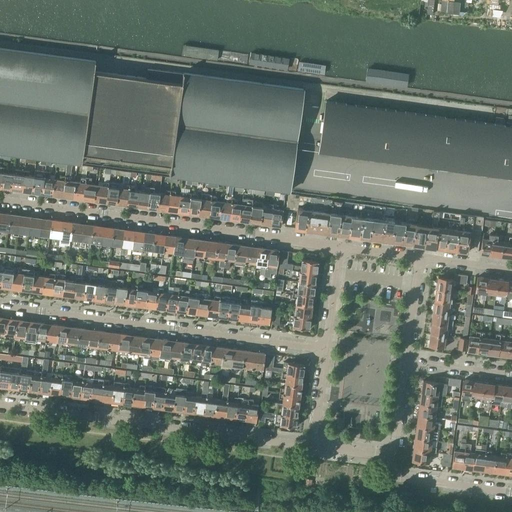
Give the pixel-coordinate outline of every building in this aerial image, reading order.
[(458,0),(442,0),(441,9),(458,12),(460,0),(458,0)] [(224,182),(289,191),(303,89),(147,68),(146,78),(94,71),(95,62),(95,61),(0,48),(0,152),(81,163),(82,153),(170,164),(169,174),(224,182)] [(511,123),(504,122),(503,125),(325,101),(319,151),(428,166),(428,170),(437,171),(437,167),(511,177),(511,123)] [(65,197),(72,198),(75,182),(70,181),(72,164),(67,163),(66,168),(65,177),(62,197),(65,197)] [(3,189),(11,190),(14,170),(3,168),(1,188),(3,189)] [(18,191),(22,191),(24,171),(14,170),(11,190),(18,191)] [(24,171),(22,191),(24,191),(32,192),(34,176),(29,175),(29,172),(24,171)] [(45,194),(52,195),(54,179),(55,175),(50,175),(50,172),(45,172),(44,174),(42,194),(45,194)] [(39,193),(42,194),(44,174),(39,173),(39,177),(34,176),(32,192),(39,193)] [(59,196),(62,197),(65,177),(60,176),(59,180),(54,179),(52,195),(59,196)] [(86,200),(93,201),(96,185),(91,184),(92,178),(85,177),(85,179),(83,200),(86,200)] [(80,199),(83,200),(85,179),(81,179),(80,182),(75,182),(72,198),(80,199)] [(103,202),(106,203),(108,182),(104,182),(103,186),(96,185),(93,201),(103,202)] [(108,203),(116,204),(118,188),(119,184),(108,182),(106,203),(108,203)] [(123,205),(126,206),(129,185),(124,184),(123,188),(118,188),(116,204),(124,205),(123,205)] [(129,206),(136,207),(138,190),(134,190),(134,186),(129,185),(126,206),(129,206)] [(226,219),(229,219),(232,199),(233,190),(234,186),(228,185),(226,202),(221,201),(219,218),(226,219)] [(144,208),(146,208),(149,188),(145,187),(144,191),(138,190),(136,207),(144,208)] [(150,208),(157,209),(159,193),(154,192),(154,189),(149,188),(146,208),(150,209),(150,208)] [(165,211),(167,211),(170,191),(165,190),(164,194),(159,193),(157,209),(165,210),(165,211)] [(170,211),(177,212),(180,196),(175,195),(175,191),(170,191),(167,211),(170,211)] [(185,213),(188,214),(190,193),(180,192),(180,196),(177,212),(185,213)] [(206,216),(208,217),(211,196),(212,192),(207,192),(206,195),(206,199),(200,199),(198,215),(206,216)] [(191,214),(198,215),(200,199),(195,198),(195,194),(190,193),(188,214),(191,214)] [(308,205),(309,197),(289,194),(288,195),(287,208),(297,209),(297,208),(298,208),(298,204),(303,205),(308,205)] [(211,217),(219,218),(221,201),(216,201),(216,197),(211,196),(208,217),(211,217)] [(305,229),(316,231),(320,198),(309,197),(308,205),(305,229)] [(316,231),(327,232),(330,200),(320,198),(316,231)] [(232,220),(239,221),(241,204),(237,204),(237,200),(232,199),(229,219),(232,220)] [(327,232),(337,234),(341,201),(330,200),(327,232)] [(247,222),(249,222),(252,202),(248,201),(247,205),(241,204),(239,221),(247,222)] [(337,234),(348,235),(352,203),(341,201),(337,234)] [(252,222),(260,223),(262,207),(263,203),(252,202),(249,222),(252,223),(252,222)] [(348,235),(358,237),(362,204),(352,203),(348,235)] [(267,225),(270,225),(273,204),(269,204),(268,208),(262,207),(260,223),(267,224),(267,225)] [(273,204),(270,225),(273,225),(281,226),(283,210),(277,209),(277,205),(273,204)] [(358,237),(369,238),(373,206),(362,204),(358,237)] [(294,228),(305,229),(308,205),(303,205),(302,209),(298,208),(297,208),(297,209),(294,228)] [(369,238),(381,240),(383,219),(384,214),(385,208),(385,207),(373,206),(369,238)] [(385,208),(384,214),(393,216),(394,209),(385,208)] [(401,242),(434,247),(439,211),(432,210),(430,226),(415,224),(415,220),(408,219),(408,223),(404,222),(401,242)] [(434,247),(445,248),(449,213),(439,211),(434,247)] [(3,230),(8,230),(10,214),(3,213),(0,212),(0,233),(2,233),(3,230)] [(445,248),(454,250),(459,214),(449,213),(445,248)] [(13,235),(17,235),(20,215),(18,215),(10,214),(8,230),(13,231),(13,235)] [(459,214),(454,250),(466,251),(469,232),(472,232),(473,229),(474,218),(474,216),(459,214)] [(24,232),(29,233),(31,217),(23,216),(23,215),(20,215),(17,235),(23,236),(24,232)] [(482,217),(474,216),(474,218),(473,229),(480,230),(482,219),(482,217)] [(34,238),(39,238),(41,218),(38,217),(38,218),(31,217),(29,233),(34,234),(34,238)] [(44,235),(49,236),(51,219),(44,219),(44,218),(41,218),(39,238),(44,239),(44,235)] [(54,245),(58,246),(62,221),(59,220),(59,221),(51,219),(49,236),(55,237),(54,245)] [(381,240),(390,241),(393,221),(383,219),(381,240)] [(65,238),(70,239),(72,222),(65,221),(62,221),(58,246),(64,246),(65,238)] [(390,241),(401,242),(404,222),(393,221),(390,241)] [(74,246),(79,247),(80,244),(82,223),(80,223),(72,222),(70,239),(75,239),(74,246)] [(90,248),(91,241),(90,241),(92,225),(85,224),(82,223),(80,244),(79,247),(90,248)] [(96,246),(100,247),(103,226),(100,226),(92,225),(90,241),(91,241),(96,242),(96,246)] [(106,243),(111,244),(113,228),(106,227),(103,226),(100,247),(105,247),(106,243)] [(115,251),(121,252),(124,229),(121,229),(113,228),(111,244),(116,245),(115,251)] [(127,246),(132,247),(134,231),(126,230),(126,229),(124,229),(121,252),(120,254),(125,255),(127,246)] [(132,251),(141,252),(144,232),(141,231),(141,232),(134,231),(132,247),(132,251)] [(148,249),(152,250),(154,233),(147,232),(144,232),(141,252),(142,252),(141,255),(147,255),(148,249)] [(157,257),(162,257),(165,235),(162,234),(154,233),(152,250),(157,250),(157,257)] [(480,253),(490,254),(493,235),(489,234),(488,240),(482,239),(480,253)] [(168,252),(173,252),(175,236),(168,235),(165,235),(162,257),(167,258),(168,252)] [(490,254),(500,256),(501,241),(496,241),(497,235),(493,235),(490,254)] [(178,257),(183,258),(186,237),(183,237),(175,236),(173,252),(178,253),(178,257)] [(189,254),(194,255),(196,239),(188,238),(189,238),(186,237),(183,258),(182,262),(188,263),(189,254)] [(500,256),(510,257),(511,237),(509,237),(508,242),(501,241),(500,256)] [(198,260),(203,261),(206,240),(203,240),(196,239),(194,255),(199,256),(198,260)] [(209,257),(214,258),(216,242),(209,241),(209,240),(206,240),(203,261),(209,261),(209,257)] [(218,267),(224,268),(227,243),(224,243),(216,242),(214,258),(220,259),(218,267)] [(230,260),(235,261),(237,244),(230,244),(230,243),(227,243),(224,268),(229,269),(230,264),(230,260)] [(235,264),(245,266),(247,246),(245,245),(237,244),(235,261),(235,264)] [(250,263),(256,263),(258,247),(250,246),(247,246),(245,266),(250,267),(250,263)] [(260,268),(266,269),(268,248),(265,248),(258,247),(256,263),(261,264),(260,268)] [(268,248),(266,269),(265,276),(270,277),(271,265),(277,266),(279,250),(271,249),(268,248)] [(282,250),(279,268),(284,268),(286,269),(292,269),(292,264),(287,263),(288,251),(282,250)] [(129,269),(130,263),(131,258),(127,258),(126,264),(119,263),(119,268),(129,269)] [(292,269),(296,270),(316,273),(317,270),(316,270),(318,261),(301,259),(301,265),(292,264),(292,269)] [(108,267),(119,268),(119,263),(119,261),(109,260),(108,262),(108,267)] [(75,277),(73,297),(75,297),(83,298),(85,282),(80,281),(82,265),(77,265),(76,269),(75,277)] [(8,288),(10,289),(13,268),(8,268),(8,272),(2,271),(0,287),(8,288)] [(14,289),(21,290),(24,274),(18,273),(19,269),(13,268),(10,289),(13,289),(14,289)] [(299,276),(298,282),(315,284),(316,276),(316,273),(296,270),(295,275),(299,276)] [(29,291),(32,291),(34,271),(29,271),(28,274),(24,274),(21,290),(29,291)] [(34,292),(41,293),(43,276),(39,276),(39,272),(34,271),(32,291),(34,292)] [(49,294),(52,294),(55,274),(49,273),(49,277),(43,276),(41,293),(49,294)] [(55,294),(63,295),(65,279),(59,279),(60,275),(55,274),(52,294),(55,295),(55,294)] [(456,285),(456,282),(466,283),(467,275),(454,274),(453,280),(438,278),(437,283),(436,283),(435,287),(436,288),(436,289),(452,292),(453,285),(456,285)] [(70,297),(73,297),(75,277),(70,276),(69,280),(65,279),(63,295),(70,296),(70,297)] [(90,283),(85,282),(83,298),(90,299),(93,300),(96,280),(96,277),(91,277),(90,283)] [(480,297),(484,298),(487,278),(477,277),(475,291),(481,292),(480,297)] [(487,278),(484,298),(494,299),(494,294),(496,279),(487,278)] [(111,302),(114,303),(117,281),(106,279),(106,281),(103,301),(111,302)] [(117,303),(125,304),(127,288),(122,287),(122,280),(117,279),(117,281),(114,303),(117,303)] [(503,304),(504,300),(506,281),(496,279),(494,294),(501,294),(500,304),(503,304)] [(96,300),(103,301),(106,281),(96,280),(93,300),(96,300)] [(293,287),(293,292),(313,295),(314,292),(313,292),(315,284),(298,282),(297,288),(293,287)] [(132,305),(134,305),(137,285),(132,285),(132,288),(127,288),(125,304),(132,305)] [(137,306),(144,307),(147,290),(142,290),(142,286),(137,285),(134,305),(137,306)] [(152,308),(155,308),(158,288),(153,287),(152,291),(147,290),(144,307),(152,308)] [(173,311),(176,311),(178,291),(179,287),(173,287),(172,294),(167,293),(165,309),(173,310),(173,311)] [(158,308),(165,309),(167,293),(162,292),(163,289),(158,288),(155,308),(158,309),(158,308)] [(435,295),(435,300),(451,303),(452,292),(436,289),(436,290),(435,291),(434,294),(435,295)] [(178,311),(186,312),(188,296),(183,295),(184,292),(178,291),(176,311),(178,311)] [(296,298),(295,304),(312,306),(313,298),(313,295),(293,292),(292,298),(296,298)] [(193,313),(196,314),(199,297),(188,296),(186,312),(194,313),(193,313)] [(214,316),(217,317),(220,296),(214,296),(214,299),(208,299),(206,315),(214,316)] [(220,317),(227,318),(229,301),(224,301),(225,297),(220,296),(217,317),(220,317)] [(199,297),(196,314),(199,314),(206,315),(208,299),(199,297)] [(235,319),(237,319),(240,299),(235,298),(235,302),(229,301),(227,318),(235,319)] [(240,320),(248,321),(250,304),(245,304),(246,300),(240,299),(237,319),(240,320)] [(255,322),(258,322),(261,302),(250,300),(250,304),(248,321),(255,322)] [(433,310),(433,311),(450,314),(451,303),(435,300),(434,305),(433,306),(432,309),(433,310)] [(261,302),(258,322),(261,323),(261,322),(269,323),(271,307),(266,306),(266,302),(261,302)] [(290,310),(290,314),(310,317),(311,314),(310,314),(312,306),(295,304),(294,310),(290,310)] [(498,315),(502,316),(502,311),(503,306),(494,305),(493,310),(492,315),(498,315)] [(380,317),(380,332),(390,333),(391,309),(381,308),(381,317),(380,317)] [(432,318),(432,323),(452,325),(453,321),(449,320),(450,314),(433,311),(433,312),(432,313),(431,316),(432,318)] [(280,313),(278,313),(273,312),(272,324),(278,325),(280,313)] [(310,317),(290,314),(289,320),(293,320),(292,327),(309,329),(310,320),(310,317)] [(10,335),(15,336),(17,320),(9,319),(6,318),(4,339),(9,339),(10,335)] [(19,341),(24,341),(27,321),(25,321),(24,321),(17,320),(15,336),(20,337),(19,341)] [(35,339),(38,323),(30,322),(30,321),(27,321),(24,341),(35,343),(35,339)] [(40,343),(45,344),(48,324),(45,323),(45,324),(38,323),(35,339),(40,340),(40,343)] [(430,333),(430,334),(447,336),(448,329),(452,329),(452,325),(432,323),(431,327),(430,328),(429,331),(430,333)] [(51,341),(56,342),(58,325),(51,324),(48,324),(45,344),(50,345),(51,341)] [(60,346),(66,347),(69,326),(66,326),(58,325),(56,342),(61,342),(60,346)] [(69,326),(66,347),(71,348),(72,344),(77,345),(79,328),(71,327),(69,326)] [(81,349),(87,350),(89,329),(86,329),(79,328),(77,345),(82,345),(81,349)] [(92,347),(97,347),(99,331),(92,330),(89,329),(87,350),(92,351),(92,347)] [(102,352),(107,353),(110,332),(107,332),(99,331),(97,347),(102,348),(102,352)] [(467,350),(477,352),(480,332),(476,331),(475,337),(469,336),(467,350)] [(113,349),(118,350),(120,334),(113,333),(113,332),(110,332),(107,353),(106,361),(105,365),(110,366),(113,349)] [(477,352),(486,353),(488,338),(483,338),(484,332),(480,332),(477,352)] [(122,355),(128,356),(130,335),(128,334),(128,335),(120,334),(118,350),(123,351),(122,355)] [(447,336),(430,334),(430,335),(429,335),(428,339),(429,340),(429,345),(445,347),(447,336)] [(486,353),(497,354),(500,334),(496,334),(495,339),(488,338),(486,353)] [(497,354),(507,356),(509,341),(503,340),(504,335),(500,334),(497,354)] [(134,352),(139,353),(141,337),(133,336),(133,335),(130,335),(128,356),(133,356),(134,352)] [(143,357),(148,358),(151,338),(148,337),(148,338),(141,337),(139,353),(144,354),(143,357)] [(467,338),(462,338),(460,337),(458,349),(465,350),(467,338)] [(154,355),(159,356),(161,339),(154,338),(151,338),(148,358),(153,359),(154,355)] [(169,361),(172,340),(169,340),(161,339),(159,356),(159,360),(169,361)] [(175,358),(180,358),(182,342),(174,341),(172,340),(169,361),(174,362),(175,358)] [(184,363),(189,364),(192,343),(190,343),(182,342),(180,358),(185,359),(184,363)] [(195,361),(200,361),(203,345),(195,344),(192,343),(189,364),(195,365),(195,361)] [(203,345),(200,361),(200,365),(210,367),(213,346),(210,346),(203,345)] [(216,363),(221,364),(223,348),(216,347),(216,346),(213,346),(210,367),(215,367),(216,363)] [(226,368),(231,369),(233,349),(231,348),(231,349),(223,348),(221,364),(227,365),(226,368)] [(237,366),(241,367),(243,350),(236,349),(237,349),(233,349),(231,369),(231,373),(236,373),(236,370),(237,366)] [(247,371),(252,372),(254,351),(252,351),(243,350),(241,367),(247,367),(247,371)] [(254,351),(252,372),(257,372),(257,369),(263,369),(265,353),(257,352),(254,351)] [(282,372),(303,375),(303,372),(304,365),(283,362),(283,368),(273,367),(274,354),(268,353),(265,370),(270,370),(282,372)] [(21,390),(28,391),(31,370),(26,370),(28,357),(22,356),(22,361),(21,369),(18,389),(21,390)] [(41,392),(49,393),(52,373),(47,373),(48,364),(42,364),(41,372),(39,392),(41,393),(41,392)] [(0,387),(8,388),(11,368),(6,367),(0,366),(0,367),(0,387)] [(15,389),(18,389),(21,369),(11,368),(8,388),(15,389)] [(36,392),(39,392),(41,372),(31,370),(28,391),(36,392)] [(285,378),(285,383),(301,385),(302,378),(303,375),(282,372),(281,378),(285,378)] [(56,395),(59,395),(62,375),(52,373),(49,393),(56,394),(56,395)] [(62,395),(70,396),(72,380),(72,376),(62,375),(59,395),(62,395)] [(77,397),(80,398),(83,377),(77,377),(77,381),(72,380),(70,396),(77,397)] [(83,398),(90,399),(92,383),(88,382),(88,378),(83,377),(80,398),(83,398)] [(423,380),(421,393),(437,395),(438,387),(442,387),(444,387),(445,378),(444,377),(439,377),(439,383),(423,380)] [(98,400),(100,401),(103,380),(98,379),(98,383),(92,383),(90,399),(98,400)] [(103,401),(111,402),(113,386),(108,385),(108,381),(103,380),(100,401),(103,401)] [(466,400),(470,401),(473,381),(463,380),(461,394),(467,395),(466,400)] [(118,403),(122,403),(124,383),(114,381),(113,386),(111,402),(118,403)] [(201,414),(204,414),(208,381),(203,381),(201,397),(196,397),(194,413),(201,414)] [(206,415),(214,416),(217,399),(211,399),(213,382),(208,381),(204,414),(206,415)] [(476,396),(481,397),(483,383),(473,381),(470,401),(475,402),(476,396)] [(124,403),(132,404),(134,388),(129,388),(129,384),(124,383),(122,403),(124,404),(124,403)] [(280,388),(279,393),(300,396),(300,393),(301,385),(285,383),(284,388),(280,388)] [(486,403),(490,404),(493,384),(483,383),(481,397),(487,398),(486,403)] [(221,417),(225,417),(227,397),(228,397),(228,390),(229,384),(223,384),(221,400),(217,399),(214,416),(221,417)] [(495,399),(501,399),(503,385),(493,384),(490,404),(495,404),(495,399)] [(139,406),(142,406),(145,386),(139,385),(139,389),(134,388),(132,404),(139,405),(139,406)] [(506,406),(510,406),(511,389),(511,386),(503,385),(501,399),(507,400),(506,406)] [(144,406),(153,407),(155,387),(145,386),(142,406),(144,406)] [(183,412),(186,391),(186,387),(181,386),(180,394),(175,394),(173,410),(180,411),(183,412)] [(160,408),(163,409),(165,388),(155,387),(153,407),(160,408)] [(165,409),(173,410),(175,394),(175,390),(170,389),(165,388),(163,409),(165,409)] [(186,391),(183,412),(186,412),(194,413),(196,397),(191,396),(191,392),(186,391)] [(283,398),(282,404),(298,406),(299,398),(300,398),(300,396),(279,393),(279,398),(283,398)] [(421,393),(419,404),(435,406),(440,406),(442,395),(437,395),(421,393)] [(227,417),(235,418),(237,402),(232,401),(233,397),(228,397),(227,397),(225,417),(227,418),(227,417)] [(243,420),(245,420),(248,399),(243,399),(243,398),(237,397),(237,402),(235,418),(243,419),(243,420)] [(248,399),(245,420),(248,420),(256,421),(258,405),(253,404),(253,400),(248,399)] [(277,408),(277,413),(297,416),(298,413),(297,413),(298,406),(282,404),(277,403),(276,408),(277,408)] [(419,404),(418,414),(434,416),(435,406),(419,404)] [(297,416),(277,413),(275,413),(264,411),(260,411),(258,421),(264,422),(265,417),(275,418),(274,424),(295,427),(296,419),(297,419),(297,416)] [(418,414),(416,426),(432,428),(439,429),(440,424),(433,424),(434,416),(418,414)] [(497,427),(507,429),(508,425),(506,425),(507,421),(498,420),(497,427)] [(416,426),(415,437),(431,440),(432,428),(416,426)] [(413,449),(429,451),(435,452),(436,447),(437,440),(431,440),(415,437),(413,449)] [(459,468),(462,468),(465,443),(460,443),(459,451),(454,450),(451,466),(459,467),(459,468)] [(465,468),(472,469),(474,453),(470,452),(471,444),(465,443),(462,468),(465,468)] [(480,470),(483,471),(486,450),(486,445),(481,444),(480,450),(475,449),(474,453),(472,469),(480,470)] [(429,451),(413,449),(412,461),(428,463),(429,451)] [(485,471),(493,472),(495,455),(490,455),(490,451),(486,450),(483,471),(485,471)] [(500,473),(503,474),(506,453),(501,452),(500,456),(495,455),(493,472),(500,473)] [(451,454),(445,454),(443,453),(441,465),(449,466),(451,454)] [(506,474),(511,474),(511,457),(511,458),(511,454),(506,453),(503,474),(506,474)]
